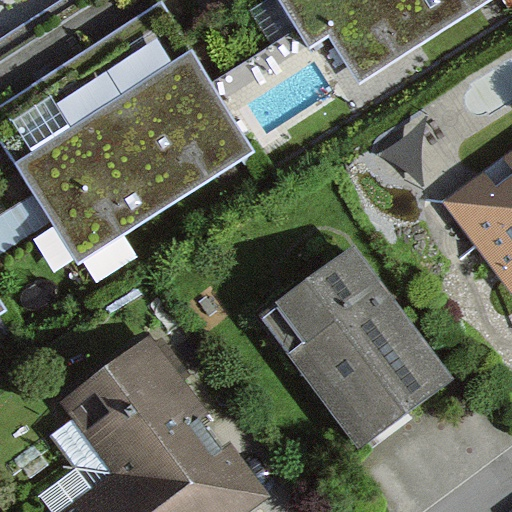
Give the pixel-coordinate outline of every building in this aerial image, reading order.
[(156,0),(0,0),(0,137),(81,262),(254,150),(156,0)] [(275,0),(344,105),(507,0),(275,0)] [(511,295),(511,156),(447,200),(511,295)] [(468,381),(374,249),(269,323),(363,455),(468,381)] [(69,406),(123,479),(267,492),(156,342),(69,406)] [(240,511),(267,492),(123,479),(78,511),(240,511)]
